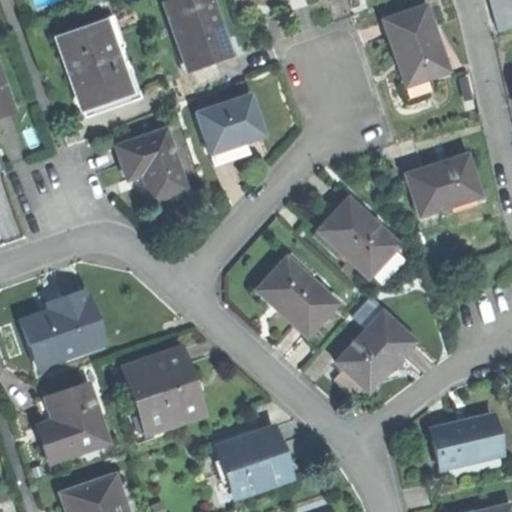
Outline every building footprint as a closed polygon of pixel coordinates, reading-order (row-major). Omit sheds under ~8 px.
[(167,0),(161,2),(183,61),(203,53),(206,61),(216,57),(227,53),(208,0),(167,0)] [(511,0),(489,0),(498,31),(511,27),(511,0)] [(390,50),(392,59),(398,58),(406,86),(426,80),(423,70),(439,65),(423,9),(381,22),(390,50)] [(67,59),(84,106),(102,99),(121,92),(114,71),(119,69),(101,20),(53,37),(62,61),(67,59)] [(0,114),(11,110),(0,77),(0,114)] [(194,114),(209,152),(236,141),(261,132),(246,94),(194,114)] [(163,129),(113,147),(124,178),(139,173),(144,187),(149,201),(184,189),(163,129)] [(408,175),(420,215),(478,197),(465,157),(431,168),(408,175)] [(317,231),(367,276),(393,247),(372,228),(374,225),(345,199),(332,213),(317,231)] [(290,320),(305,333),(331,305),(304,280),(308,277),(285,255),(257,285),(279,305),(277,308),(290,320)] [(59,298),(62,306),(81,299),(78,291),(59,298)] [(20,321),(36,366),(101,342),(85,298),(81,299),(62,306),(46,312),(20,321)] [(381,311),(334,360),(348,373),(363,388),(383,367),(386,370),(413,342),(381,311)] [(178,347),(121,367),(136,411),(144,409),(151,429),(200,412),(188,378),(178,347)] [(38,425),(50,459),(106,440),(86,384),(56,394),(46,398),(53,420),(38,425)] [(143,432),(151,429),(144,409),(136,411),(143,432)] [(439,465),(501,453),(494,415),(431,427),(435,444),(439,465)] [(214,448),(231,499),(283,481),(276,462),(282,460),(277,445),(271,428),(214,448)] [(62,496),(67,511),(126,511),(124,504),(115,477),(62,496)] [(136,511),(133,501),(124,504),(126,511),(136,511)]
